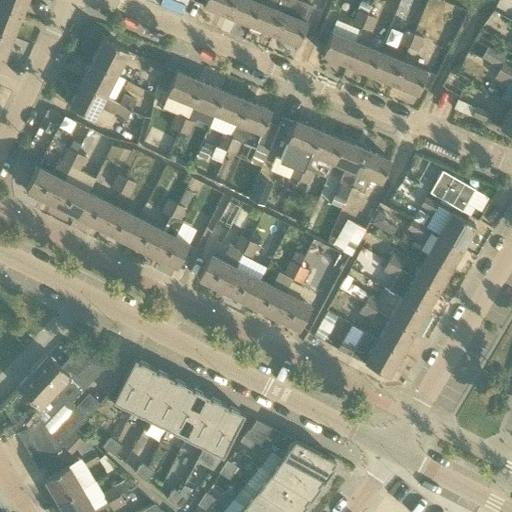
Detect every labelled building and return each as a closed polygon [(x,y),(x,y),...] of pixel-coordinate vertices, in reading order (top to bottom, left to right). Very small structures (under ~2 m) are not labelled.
[(0,0),(0,6),(21,15),(26,0),(0,0)] [(227,15),(233,0),(205,0),(203,5),(227,15)] [(251,24),(260,3),(253,0),(233,0),(227,15),(251,24)] [(274,34),(288,0),(262,0),(262,3),(260,3),(251,24),(274,34)] [(312,6),(300,1),(299,0),(288,0),(274,34),(298,44),(307,22),(306,21),(312,6)] [(0,32),(12,37),(21,15),(0,6),(0,32)] [(361,27),(367,14),(357,10),(352,23),(361,27)] [(377,18),(367,14),(361,27),(371,31),(377,18)] [(409,47),(414,33),(404,30),(399,43),(409,47)] [(12,37),(0,32),(0,60),(3,61),(12,37)] [(346,64),(355,42),(346,38),(331,32),(322,54),(346,64)] [(418,51),(424,38),(414,33),(409,47),(418,51)] [(116,74),(128,51),(104,39),(92,61),(116,74)] [(379,51),(355,42),(346,64),(370,73),(379,51)] [(500,68),(511,76),(511,74),(511,64),(504,61),(507,56),(488,46),(481,57),(500,68)] [(393,83),(402,61),(379,51),(370,73),(393,83)] [(105,96),(116,74),(92,61),(81,84),(105,96)] [(152,61),(151,62),(148,70),(161,76),(165,66),(152,61)] [(402,61),(393,83),(418,93),(427,71),(402,61)] [(506,84),(511,76),(500,68),(495,78),(506,84)] [(460,96),(469,80),(451,70),(442,86),(460,96)] [(190,103),(199,81),(176,71),(167,93),(190,103)] [(191,103),(184,118),(195,123),(197,120),(209,125),(214,113),(223,91),(199,81),(190,103),(191,103)] [(126,119),(131,109),(119,103),(105,96),(81,84),(69,106),(93,118),(100,105),(126,119)] [(238,122),(247,101),(223,91),(214,113),(238,122)] [(119,103),(131,109),(135,101),(124,95),(119,103)] [(244,142),(250,128),(262,132),(271,110),(247,101),(238,122),(232,137),(241,141),(244,142)] [(511,134),(511,106),(500,128),(511,134)] [(472,116),(485,121),(489,112),(476,107),(472,116)] [(179,131),(184,118),(175,114),(170,127),(179,131)] [(184,118),(179,131),(190,135),(195,123),(184,118)] [(299,180),(319,130),(295,120),(280,157),(295,163),(289,176),(299,180)] [(333,162),(342,140),(319,130),(299,180),(308,184),(313,171),(327,177),(334,162),(333,162)] [(212,158),(222,162),(232,137),(222,134),(212,158)] [(345,199),(365,149),(342,140),(333,162),(334,162),(346,167),(339,182),(342,183),(336,195),(345,199)] [(44,165),(53,169),(62,149),(53,145),(44,165)] [(51,203),(62,181),(70,165),(76,153),(67,149),(62,160),(59,158),(51,174),(38,167),(26,190),(51,203)] [(365,149),(345,199),(355,203),(360,191),(363,193),(370,177),(381,181),(390,160),(365,149)] [(70,165),(80,170),(86,158),(76,153),(70,165)] [(430,192),(462,211),(475,189),(442,170),(430,192)] [(120,191),(127,178),(118,174),(111,186),(120,191)] [(264,204),(273,183),(258,177),(249,198),(264,204)] [(127,178),(120,191),(130,196),(136,183),(129,179),(127,178)] [(88,192),(85,191),(66,181),(64,182),(62,181),(51,203),(76,216),(88,192)] [(438,204),(426,197),(409,186),(404,195),(432,212),(438,204)] [(189,243),(173,235),(194,194),(184,189),(177,203),(171,216),(163,231),(151,254),(177,267),(189,243)] [(101,229),(113,205),(88,192),(76,216),(101,229)] [(168,199),(162,211),(171,216),(177,203),(168,199)] [(126,241),(138,218),(113,205),(101,229),(126,241)] [(382,221),(385,215),(377,210),(371,223),(392,235),(396,228),(382,221)] [(439,233),(463,247),(475,225),(452,212),(439,233)] [(151,254),(163,231),(152,225),(138,218),(126,241),(151,254)] [(358,244),(365,227),(347,218),(339,235),(358,244)] [(424,226),(412,220),(407,229),(419,236),(424,226)] [(450,268),(463,247),(439,233),(434,242),(427,255),(450,268)] [(224,291),(236,267),(243,253),(249,240),(240,235),(234,247),(229,244),(221,260),(210,254),(198,278),(224,291)] [(243,253),(252,257),(259,244),(249,240),(243,253)] [(388,261),(400,268),(405,259),(393,253),(388,261)] [(438,290),(450,268),(427,255),(414,276),(438,290)] [(293,278),(299,266),(290,261),(284,273),(293,278)] [(395,277),(400,268),(388,261),(383,270),(395,277)] [(302,283),(308,270),(299,266),(293,278),(302,283)] [(261,280),(248,273),(236,267),(224,291),(249,303),(261,280)] [(438,290),(414,276),(402,298),(425,311),(438,290)] [(274,316),(286,292),(261,280),(249,303),(274,316)] [(286,292),(274,316),(299,329),(317,294),(291,282),(286,292)] [(357,287),(353,294),(363,301),(368,293),(357,287)] [(389,291),(384,300),(383,300),(378,309),(391,317),(389,319),(413,333),(425,311),(402,298),(392,292),(389,291)] [(376,309),(381,301),(368,293),(363,301),(376,309)] [(376,309),(363,301),(357,311),(370,319),(376,309)] [(389,319),(382,331),(378,339),(377,341),(401,354),(413,333),(389,319)] [(388,376),(401,354),(377,341),(350,325),(342,340),(338,349),(365,362),(388,376)] [(72,402),(84,388),(48,354),(17,387),(39,407),(32,415),(33,416),(28,421),(31,424),(39,420),(45,429),(51,439),(57,450),(75,429),(89,415),(78,404),(76,406),(72,402)] [(134,412),(154,370),(155,368),(140,361),(139,363),(136,361),(137,359),(134,358),(113,401),(124,407),(125,406),(131,410),(134,412)] [(152,421),(172,379),(173,378),(158,370),(157,372),(154,370),(134,412),(142,416),(143,415),(149,419),(152,421)] [(170,430),(190,388),(191,387),(176,379),(175,381),(172,379),(152,421),(160,425),(161,425),(167,428),(170,430)] [(188,439),(208,397),(209,396),(194,388),(193,390),(190,388),(170,430),(178,434),(179,434),(185,437),(188,439)] [(206,448),(226,407),(227,405),(212,397),(211,399),(208,397),(188,439),(196,443),(197,443),(203,446),(206,448)] [(226,407),(206,448),(214,452),(215,452),(221,455),(221,456),(222,456),(244,414),(230,406),(229,408),(226,407)] [(256,419),(253,423),(249,429),(248,429),(244,434),(255,442),(267,425),(256,419)] [(23,442),(45,429),(39,420),(31,424),(17,432),(17,433),(23,442)] [(29,453),(51,439),(45,429),(23,442),(29,453)] [(72,454),(77,449),(87,467),(100,460),(94,450),(85,439),(76,431),(63,445),(72,454)] [(254,441),(244,434),(240,440),(250,447),(254,441)] [(110,437),(103,446),(108,450),(116,441),(110,437)] [(53,455),(57,450),(51,439),(29,453),(39,469),(53,455)] [(282,457),(324,481),(334,467),(332,465),(336,460),(294,439),(286,450),(287,450),(283,456),(282,456),(282,457)] [(115,454),(122,446),(116,441),(108,450),(114,455),(115,454)] [(323,483),(324,481),(282,457),(274,467),(275,467),(270,473),(270,472),(269,473),(310,499),(320,485),(319,484),(321,481),(323,483)] [(237,467),(228,461),(227,460),(223,466),(233,473),(237,467)] [(142,463),(135,472),(140,477),(148,467),(142,463)] [(58,501),(81,488),(68,466),(45,479),(58,501)] [(229,479),(233,473),(223,466),(219,472),(220,473),(229,479)] [(147,480),(154,472),(148,467),(140,477),(146,481),(147,480)] [(309,501),(310,499),(269,473),(262,483),(258,489),(257,489),(256,489),(288,511),(300,511),(307,504),(305,502),(307,500),(309,501)] [(63,511),(89,511),(94,509),(106,502),(93,480),(81,488),(58,501),(63,511)] [(107,502),(120,495),(115,486),(102,492),(107,502)] [(174,489),(166,498),(172,503),(179,493),(174,489)] [(288,511),(256,489),(249,499),(244,505),(244,504),(243,505),(252,511),(288,511)] [(216,499),(207,493),(205,492),(201,498),(211,505),(216,499)] [(179,506),(185,498),(179,493),(172,503),(178,507),(179,506)] [(112,511),(125,504),(120,495),(107,502),(112,511)] [(207,511),(211,505),(201,498),(197,504),(199,505),(207,511)]
